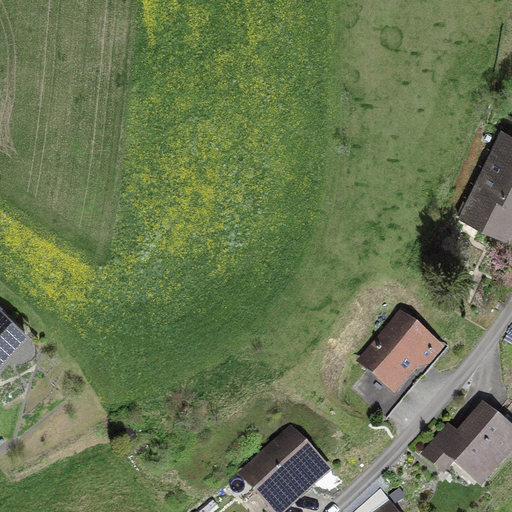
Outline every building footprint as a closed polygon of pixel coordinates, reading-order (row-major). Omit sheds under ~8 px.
[(511,242),(511,135),(509,133),(466,219),(511,242)] [(0,369),(30,338),(0,309),(0,369)] [(415,363),(425,363),(436,349),(399,318),(360,364),(392,390),(415,363)] [(483,482),(511,447),(511,434),(482,410),(456,442),(444,432),(423,457),(443,473),(455,459),(483,482)] [(292,437),(247,479),(261,493),(265,489),(284,510),(325,472),(292,437)] [(397,511),(391,502),(375,511),(397,511)]
